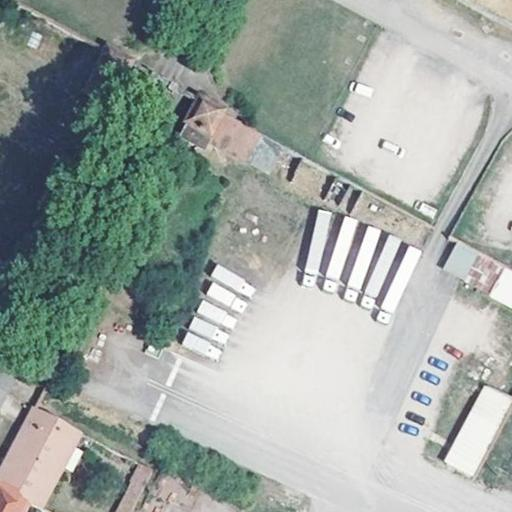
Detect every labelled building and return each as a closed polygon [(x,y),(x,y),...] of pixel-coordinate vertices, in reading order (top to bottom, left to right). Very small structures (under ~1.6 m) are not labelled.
[(83,92),(106,104),(109,103),(116,88),(119,90),(131,65),(133,62),(106,48),(104,51),(83,92)] [(198,97),(197,99),(184,123),(186,124),(180,136),(203,148),(207,142),(223,114),(224,111),(198,97)] [(284,146),(223,114),(207,142),(269,175),(284,146)] [(316,210),(307,269),(320,271),(329,211),(316,210)] [(406,278),(420,252),(391,235),(376,262),(406,278)] [(443,268),(511,307),(511,272),(458,242),(443,268)] [(184,349),(221,359),(234,312),(197,302),(184,349)] [(444,463),(473,478),(511,403),(511,399),(484,386),(444,463)] [(81,429),(35,405),(14,446),(0,472),(0,482),(31,499),(42,504),(81,429)] [(142,461),(115,511),(130,511),(154,467),(142,461)] [(0,511),(24,511),(31,499),(0,482),(0,511)]
